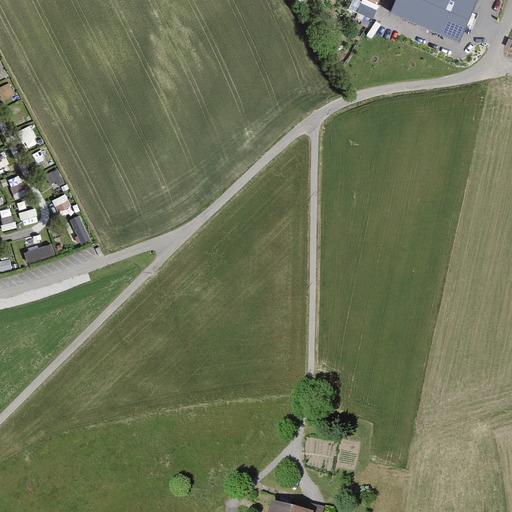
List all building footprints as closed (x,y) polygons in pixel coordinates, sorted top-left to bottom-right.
[(478,0),(394,0),(388,15),(459,45),(478,0)] [(0,85),(0,94),(3,99),(14,92),(10,81),(0,85)] [(0,166),(8,164),(5,153),(0,154),(0,166)] [(66,193),(52,199),(58,212),(71,205),(66,193)] [(23,223),(38,219),(35,207),(20,212),(23,223)] [(11,208),(0,209),(0,210),(3,229),(15,227),(11,208)] [(69,218),(82,242),(88,237),(77,215),(69,218)] [(32,251),(35,260),(55,253),(52,246),(32,251)] [(10,258),(0,260),(0,269),(12,267),(10,258)] [(322,511),(324,507),(290,498),(288,505),(269,500),(265,511),(322,511)]
